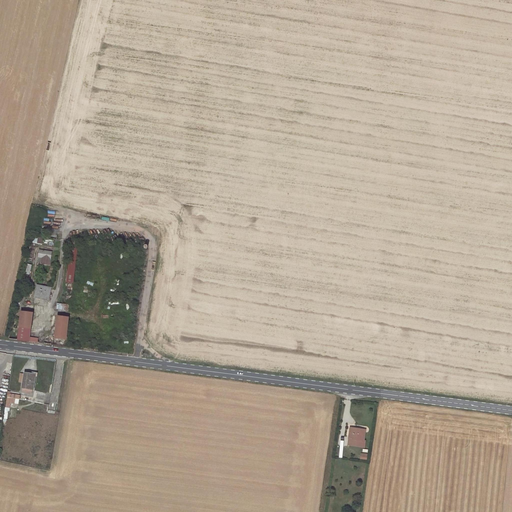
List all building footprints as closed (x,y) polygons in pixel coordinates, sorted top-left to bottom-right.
[(73,283),(78,242),(71,241),(67,282),(73,283)] [(51,289),(37,286),(35,298),(41,299),(42,297),(49,299),(51,289)] [(34,304),(17,302),(14,311),(33,314),(34,304)] [(14,311),(8,339),(30,342),(33,314),(14,311)] [(58,317),(55,345),(66,346),(69,319),(58,317)] [(38,376),(27,375),(24,394),(34,396),(38,376)] [(35,393),(34,401),(43,403),(45,394),(35,393)] [(20,396),(8,394),(6,404),(15,405),(16,399),(19,399),(20,396)] [(364,430),(349,428),(347,445),(364,447),(365,441),(363,440),(364,430)]
